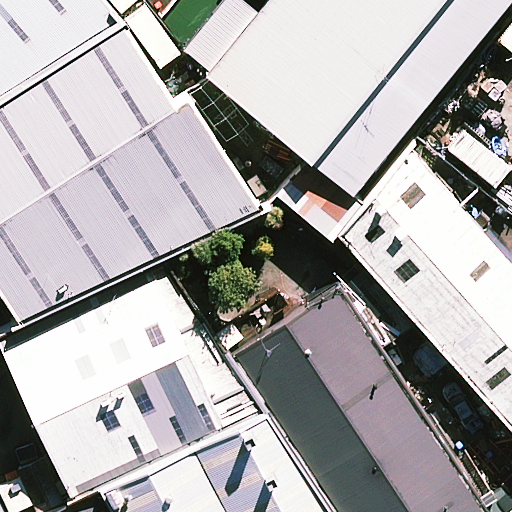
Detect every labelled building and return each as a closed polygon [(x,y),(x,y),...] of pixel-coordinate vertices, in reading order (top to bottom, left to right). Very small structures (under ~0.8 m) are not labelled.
[(0,0),(0,76),(120,1),(118,0),(0,0)] [(257,0),(200,68),(337,183),(490,0),(257,0)] [(248,176),(120,1),(0,76),(0,266),(17,293),(248,176)] [(511,46),(495,67),(511,81),(511,46)] [(511,265),(403,145),(336,227),(511,427),(511,265)] [(159,245),(13,313),(77,452),(257,366),(159,245)] [(331,261),(240,323),(369,511),(496,511),(501,509),(331,261)] [(188,415),(239,511),(361,511),(265,373),(188,415)] [(239,511),(188,415),(105,458),(133,511),(239,511)] [(133,511),(105,458),(3,511),(133,511)]
